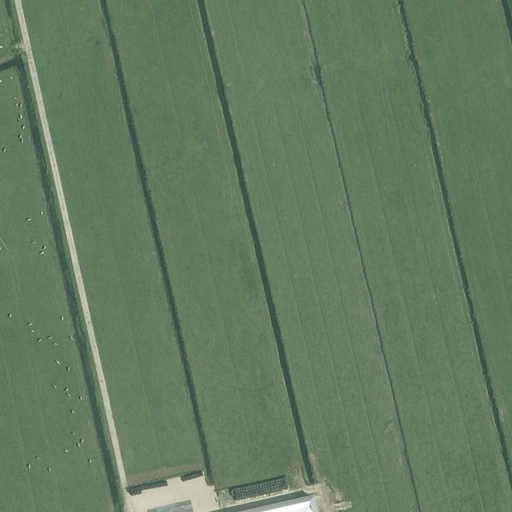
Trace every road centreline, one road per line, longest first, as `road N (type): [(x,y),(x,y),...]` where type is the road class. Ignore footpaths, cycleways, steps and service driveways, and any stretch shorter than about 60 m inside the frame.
road 1 (track): [(129,511),(17,0)]
road 2 (track): [(218,511),(319,488),(325,511)]
